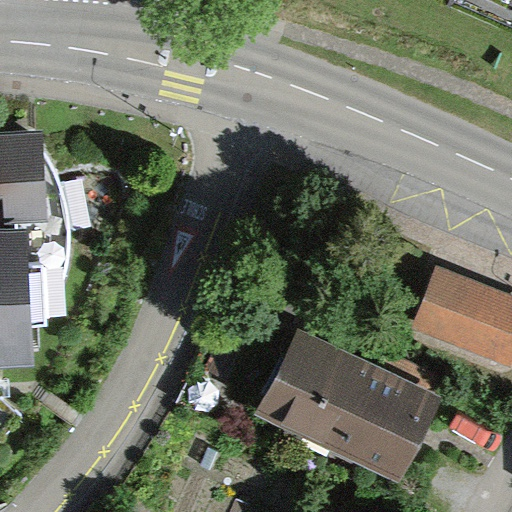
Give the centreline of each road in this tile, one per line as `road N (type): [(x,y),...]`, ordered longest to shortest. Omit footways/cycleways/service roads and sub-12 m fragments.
road 1 (residential): [(244,77),(167,302),(121,408),(43,511)]
road 2 (tertiary): [(511,179),(244,77)]
road 3 (tertiary): [(244,77),(108,48),(29,42)]
